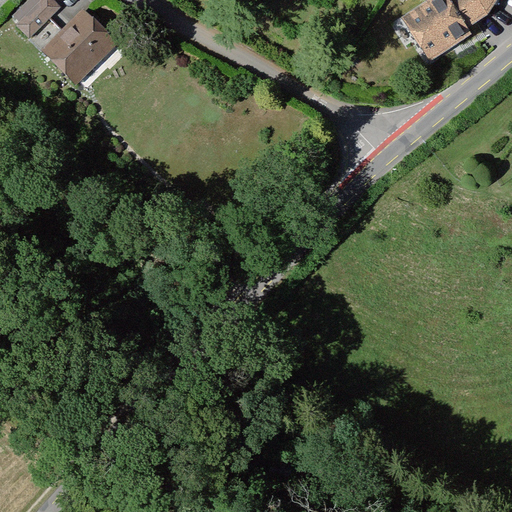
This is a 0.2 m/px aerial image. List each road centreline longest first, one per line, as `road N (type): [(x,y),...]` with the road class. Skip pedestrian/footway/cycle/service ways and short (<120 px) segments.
road 1 (tertiary): [(53,511),(385,153)]
road 2 (residential): [(141,0),(329,109),(385,153)]
road 3 (tertiary): [(385,153),(511,53)]
